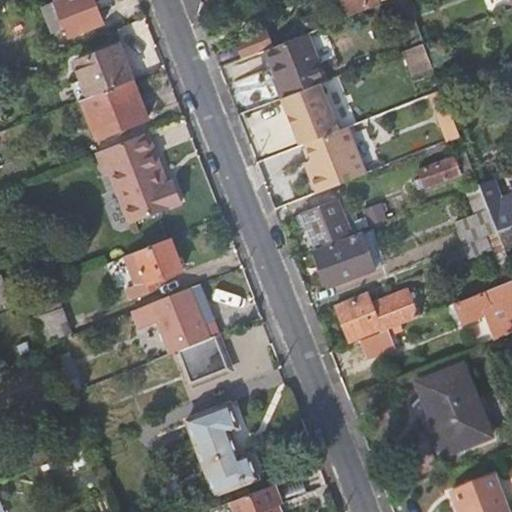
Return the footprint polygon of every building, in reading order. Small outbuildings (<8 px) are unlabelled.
[(15,0),(10,0),(8,1),(12,11),(19,8),(15,0)] [(68,23),(72,35),(105,22),(96,0),(63,0),(44,8),(52,29),(68,23)] [(344,0),(350,13),(380,1),(379,0),(344,0)] [(271,47),(264,29),(235,40),(242,58),(266,48),(271,47)] [(328,78),(309,32),(271,47),(266,48),(285,95),(319,82),(328,78)] [(456,58),(446,38),(426,46),(434,67),(456,58)] [(78,85),(83,99),(135,79),(121,44),(76,61),(84,82),(78,85)] [(367,65),(331,79),(335,87),(352,81),(353,83),(363,79),(364,80),(372,77),(367,65)] [(149,115),(135,79),(83,99),(96,135),(149,115)] [(285,95),(281,96),(300,144),(304,142),(337,129),(319,82),(285,95)] [(442,89),(428,95),(446,142),(460,136),(442,89)] [(340,109),(346,125),(348,125),(357,122),(351,105),(340,109)] [(337,129),(304,142),(311,159),(317,174),(309,177),(315,193),(367,173),(348,125),(346,125),(337,129)] [(150,131),(98,151),(106,174),(113,171),(116,170),(136,220),(182,202),(174,182),(171,183),(167,185),(156,155),(159,154),(150,131)] [(466,151),(455,155),(463,175),(473,170),(466,151)] [(171,183),(159,154),(156,155),(167,185),(171,183)] [(455,155),(418,169),(425,189),(463,175),(455,155)] [(311,159),(304,163),(309,177),(317,174),(311,159)] [(116,170),(113,171),(133,222),(136,220),(116,170)] [(509,226),(491,180),(479,183),(489,207),(498,231),(509,226)] [(511,197),(503,201),(511,225),(511,224),(511,181),(511,182),(511,184),(511,197)] [(465,189),(474,213),(489,207),(479,183),(465,189)] [(304,212),(316,247),(342,237),(352,233),(338,199),(304,212)] [(381,202),(362,210),(365,217),(355,220),(359,230),(370,226),(388,219),(381,202)] [(454,221),(463,244),(498,231),(489,207),(474,213),(454,221)] [(511,248),(511,228),(511,226),(509,226),(498,231),(503,244),(506,251),(511,248)] [(387,262),(374,228),(316,250),(329,285),(387,262)] [(491,248),(503,244),(498,231),(463,244),(468,257),(491,248)] [(184,269),(173,237),(159,242),(124,256),(136,285),(139,295),(164,285),(162,277),(184,269)] [(506,251),(503,244),(491,248),(499,269),(511,265),(506,251)] [(8,271),(0,274),(0,304),(12,299),(15,308),(31,302),(13,255),(3,259),(8,271)] [(485,313),(495,340),(511,333),(511,279),(456,302),(463,321),(485,313)] [(192,287),(151,303),(132,311),(139,329),(159,322),(171,353),(183,349),(211,337),(206,325),(220,319),(205,281),(192,287)] [(125,289),(128,299),(139,295),(136,285),(125,289)] [(381,328),(382,330),(387,329),(421,316),(409,287),(373,301),(369,292),(335,305),(349,342),(381,328)] [(64,307),(38,317),(46,337),(48,341),(74,331),(64,307)] [(227,317),(220,319),(206,325),(211,337),(216,335),(231,329),(227,317)] [(395,348),(387,329),(382,330),(359,339),(366,358),(395,348)] [(230,374),(216,335),(211,337),(183,349),(198,386),(230,374)] [(54,357),(64,381),(80,375),(71,351),(54,357)] [(446,452),(490,435),(463,366),(419,383),(446,452)] [(231,428),(239,425),(230,401),(188,419),(216,493),(259,476),(250,452),(242,456),(231,428)] [(88,448),(72,454),(77,468),(93,461),(88,448)] [(449,491),(457,511),(508,511),(494,475),(449,491)] [(282,503),(275,484),(233,500),(237,511),(279,511),(277,505),(282,503)]
